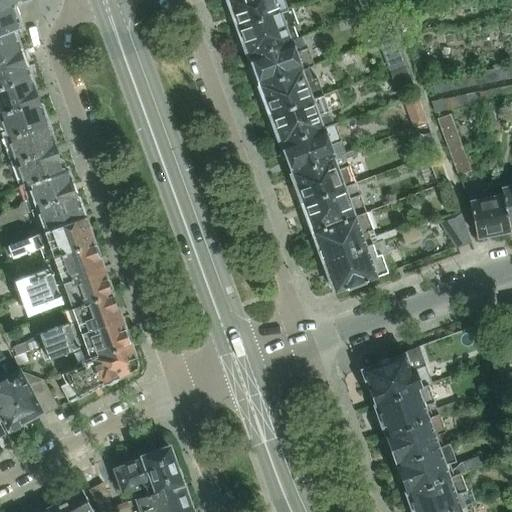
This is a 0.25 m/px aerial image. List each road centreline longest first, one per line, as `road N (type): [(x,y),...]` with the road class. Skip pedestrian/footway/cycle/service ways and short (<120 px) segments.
road 1 (residential): [(102,0),(66,17),(55,51),(181,391)]
road 2 (secondary): [(237,371),(102,0)]
road 3 (residential): [(303,346),(173,0)]
road 4 (unclassified): [(303,346),(511,272)]
road 5 (residential): [(0,487),(181,391)]
road 6 (residential): [(363,511),(303,346)]
road 7 (secondary): [(290,511),(237,371)]
road 8 (residential): [(220,511),(181,391)]
